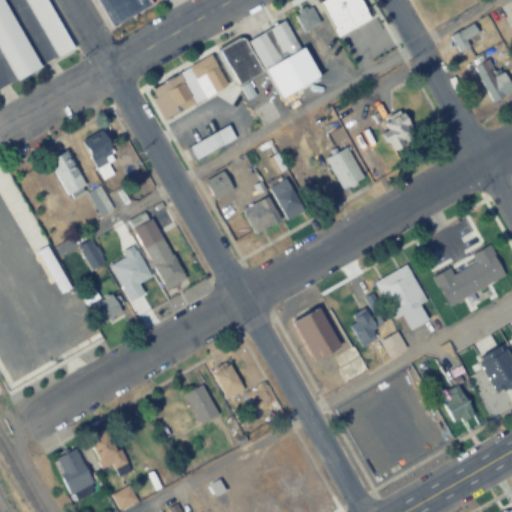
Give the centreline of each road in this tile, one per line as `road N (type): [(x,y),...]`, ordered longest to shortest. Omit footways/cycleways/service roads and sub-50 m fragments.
road 1 (residential): [(9,423),(511,136)]
road 2 (residential): [(363,511),(113,67)]
road 3 (residential): [(511,215),(388,0)]
road 4 (tertiary): [(113,67),(229,0)]
road 5 (secondary): [(398,511),(511,447)]
road 6 (residential): [(0,128),(113,67)]
